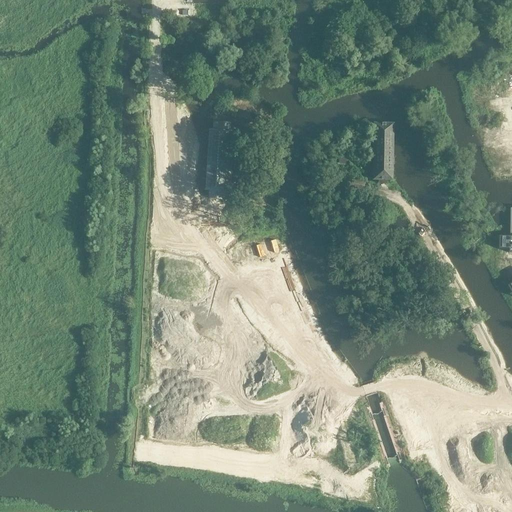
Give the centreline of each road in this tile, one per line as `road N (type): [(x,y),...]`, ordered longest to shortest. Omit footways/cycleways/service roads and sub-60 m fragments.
road 1 (residential): [(179,229),(223,239),(244,259),(294,375),(285,415)]
road 2 (residential): [(179,229),(171,212),(172,124),(155,77),(153,8)]
road 3 (residential): [(490,511),(371,498),(355,435),(338,422)]
road 4 (residential): [(173,405),(179,229)]
road 5 (residential): [(507,407),(441,400),(407,382),(360,394)]
